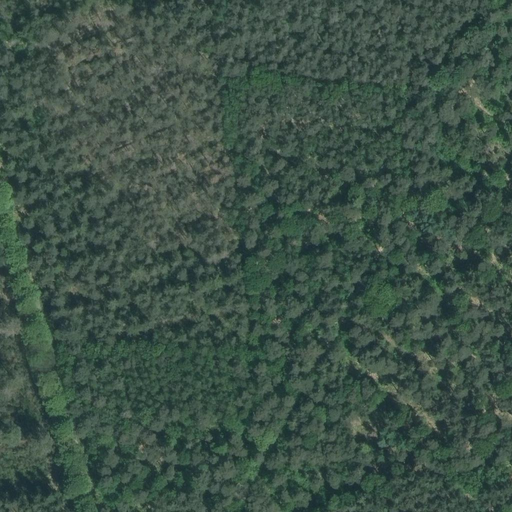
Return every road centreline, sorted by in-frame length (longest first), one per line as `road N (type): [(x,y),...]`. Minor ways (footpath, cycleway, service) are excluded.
road 1 (unknown): [(426,0),(413,92),(303,342),(232,437),(193,511)]
road 2 (track): [(91,511),(42,343)]
road 3 (track): [(42,343),(0,189)]
